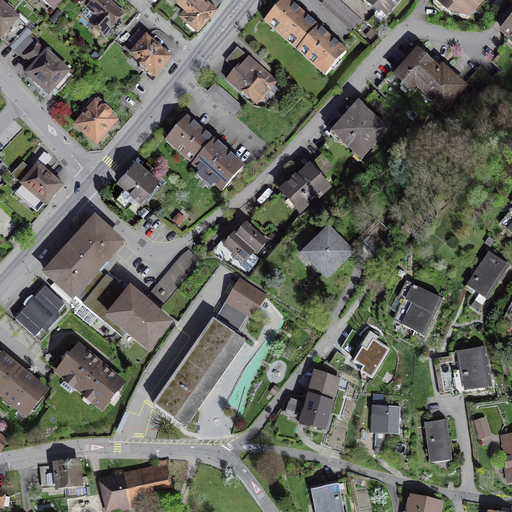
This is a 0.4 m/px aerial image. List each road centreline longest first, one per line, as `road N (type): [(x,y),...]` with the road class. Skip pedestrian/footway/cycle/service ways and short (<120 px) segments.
road 1 (residential): [(78,196),(138,247),(173,251),(273,172),(406,29)]
road 2 (residential): [(241,447),(298,453),(455,494)]
road 3 (residential): [(0,459),(118,447),(213,451)]
road 4 (unknown): [(118,447),(147,382),(219,280)]
road 5 (residential): [(346,313),(241,447)]
road 6 (secondary): [(198,57),(90,183)]
road 7 (residential): [(90,183),(0,75)]
road 8 (residential): [(406,29),(480,44),(511,10)]
